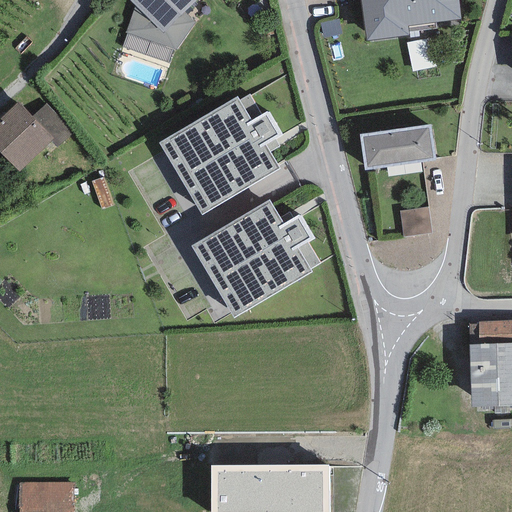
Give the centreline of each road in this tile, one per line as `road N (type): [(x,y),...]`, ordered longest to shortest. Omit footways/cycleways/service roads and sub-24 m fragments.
road 1 (residential): [(382,335),(292,0)]
road 2 (residential): [(497,0),(474,81),(458,248),(441,301)]
road 3 (residential): [(369,511),(382,335)]
